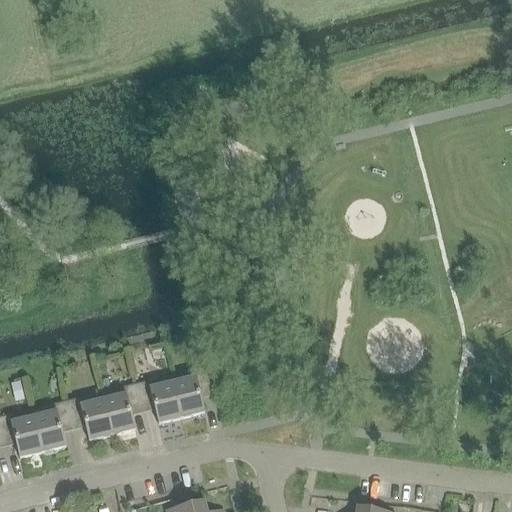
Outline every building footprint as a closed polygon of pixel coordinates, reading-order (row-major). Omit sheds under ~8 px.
[(211,393),(205,368),(192,372),(194,379),(172,385),(181,420),(204,415),(199,396),(211,393)] [(149,382),(136,386),(142,410),(153,407),(158,426),(181,420),(172,385),(150,390),(149,382)] [(124,396),(103,402),(112,437),(135,432),(130,413),(142,410),(136,386),(123,389),(124,396)] [(66,403),(72,427),(84,424),(89,443),(112,437),(103,402),(81,407),(79,399),(66,403)] [(55,413),(33,419),(42,455),(65,449),(61,430),(72,427),(66,403),(54,406),(55,413)] [(10,417),(0,419),(0,432),(3,444),(14,442),(19,460),(42,455),(33,419),(12,424),(10,417)] [(222,511),(223,511),(219,511),(206,511),(204,503),(168,511),(222,511)]
